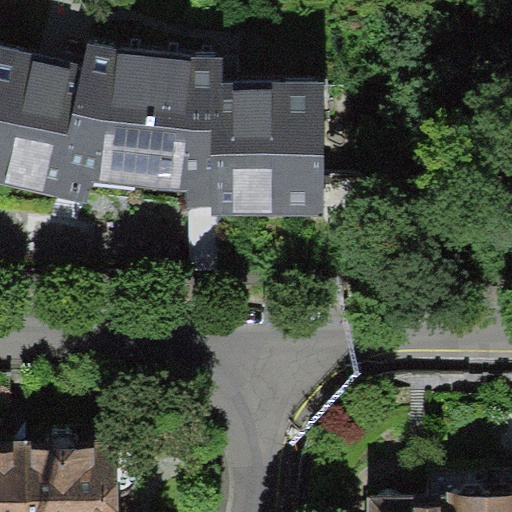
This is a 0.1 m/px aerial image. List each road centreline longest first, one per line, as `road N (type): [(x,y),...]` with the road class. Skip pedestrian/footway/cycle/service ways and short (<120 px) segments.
road 1 (residential): [(0,326),(273,340)]
road 2 (residential): [(511,340),(273,340)]
road 3 (residential): [(273,340),(238,511)]
